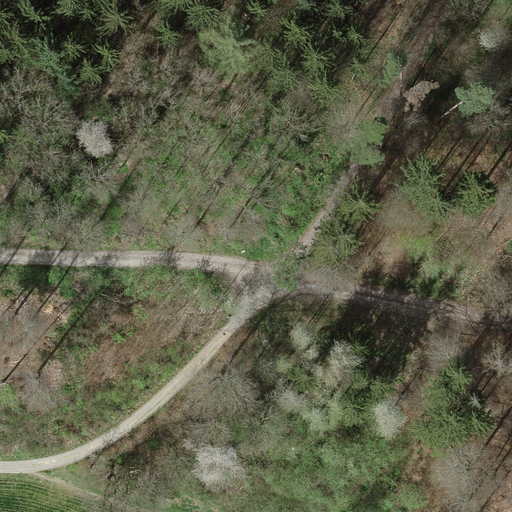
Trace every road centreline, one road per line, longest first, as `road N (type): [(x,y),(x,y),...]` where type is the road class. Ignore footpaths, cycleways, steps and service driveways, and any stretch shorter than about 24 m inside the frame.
road 1 (track): [(78,457),(130,424),(278,276),(368,148),(447,0)]
road 2 (track): [(511,322),(213,263),(0,254)]
